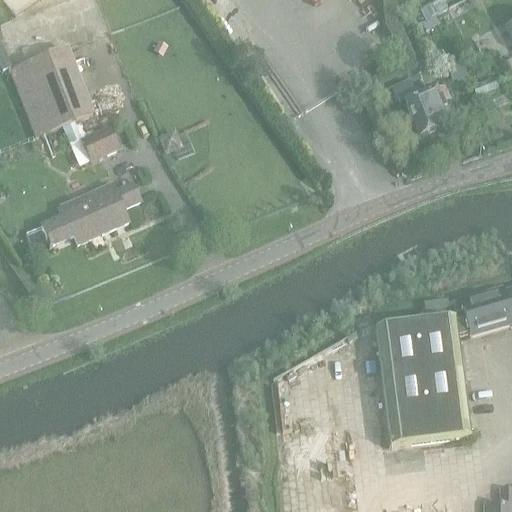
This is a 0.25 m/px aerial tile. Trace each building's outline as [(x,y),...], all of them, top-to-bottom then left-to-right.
[(426,22),(447,11),(441,0),(437,0),(419,9),(426,22)] [(36,140),(92,118),(66,53),(11,75),(36,140)] [(453,84),(466,80),(462,64),(448,68),(453,84)] [(435,92),(416,100),(409,84),(392,91),(399,107),(404,105),(419,140),(438,132),(437,130),(450,125),(441,105),(449,102),(444,90),(436,94),(435,92)] [(90,165),(118,153),(109,132),(81,143),(90,165)] [(122,213),(139,206),(131,186),(114,193),(111,186),(58,209),(63,220),(41,230),(50,250),(73,240),(76,248),(128,226),(122,213)] [(447,303),(423,306),(426,325),(455,322),(458,341),(469,338),(470,340),(476,338),(482,336),(491,334),(500,331),(511,327),(511,291),(503,294),(502,290),(447,307),(447,303)] [(501,507),(485,507),(485,511),(511,511),(511,491),(502,491),(501,507)]
